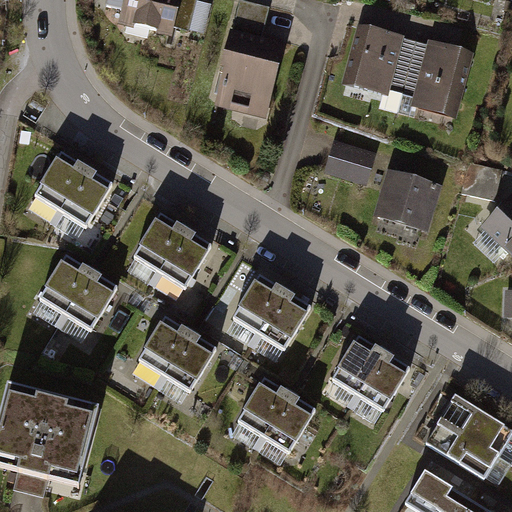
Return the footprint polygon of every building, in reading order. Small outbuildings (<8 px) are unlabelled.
[(172,32),(180,0),(126,0),(122,18),(172,32)] [(208,36),(214,5),(200,2),(194,33),(208,36)] [(235,35),(265,43),(273,12),(244,4),(235,35)] [(404,46),(357,33),(340,97),(386,109),(390,96),(404,46)] [(214,114),(265,128),(286,48),(265,43),(235,35),(214,114)] [(404,46),(390,96),(415,102),(429,53),(404,46)] [(474,66),(429,53),(415,102),(410,120),(456,133),(474,66)] [(378,160),(336,147),(326,180),(368,193),(378,160)] [(36,201),(63,217),(88,174),(62,158),(36,201)] [(115,190),(88,174),(63,217),(90,233),(115,190)] [(441,195),(388,179),(373,228),(427,244),(441,195)] [(511,201),(482,234),(511,264),(511,201)] [(156,282),(184,240),(161,226),(133,268),(156,282)] [(184,240),(156,282),(181,299),(209,257),(184,240)] [(67,320),(93,278),(68,262),(41,305),(67,320)] [(93,278),(67,320),(92,336),(119,294),(93,278)] [(258,348),(284,301),(253,285),(227,332),(258,348)] [(284,301),(258,348),(287,364),(313,317),(284,301)] [(162,387),(189,343),(163,326),(135,369),(162,387)] [(189,343),(162,387),(191,405),(219,362),(189,343)] [(353,407),(380,361),(351,343),(323,389),(353,407)] [(380,361),(353,407),(385,425),(412,379),(380,361)] [(255,445),(281,399),(254,383),(228,430),(255,445)] [(100,409),(9,386),(0,420),(0,470),(23,476),(19,490),(49,498),(53,483),(80,490),(100,409)] [(436,428),(499,464),(511,442),(511,432),(454,398),(436,428)] [(281,399),(255,445),(290,464),(316,418),(281,399)] [(499,464),(436,428),(418,458),(481,495),(499,464)] [(402,511),(460,511),(464,508),(423,481),(402,511)]
